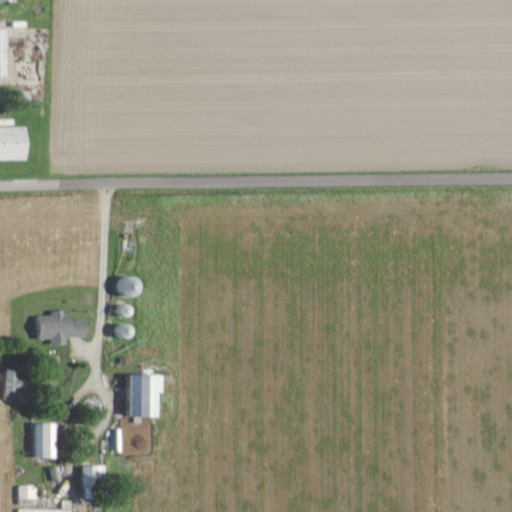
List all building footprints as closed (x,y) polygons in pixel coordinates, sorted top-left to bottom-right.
[(0,129),(0,162),(20,162),(19,129),(0,129)] [(130,280),(112,280),(111,299),(129,299),(130,280)] [(77,323),(63,323),(62,314),(43,315),(43,318),(29,318),(30,342),(43,341),(43,348),(59,347),(59,340),(78,339),(77,323)] [(0,402),(16,403),(16,382),(10,382),(10,372),(0,371),(0,402)] [(156,395),(157,378),(120,377),(119,419),(148,420),(149,395),(156,395)] [(50,426),(27,426),(27,460),(49,460),(50,426)] [(98,468),(75,468),(74,487),(97,487),(98,468)] [(31,500),(30,487),(12,488),(12,501),(31,500)]
